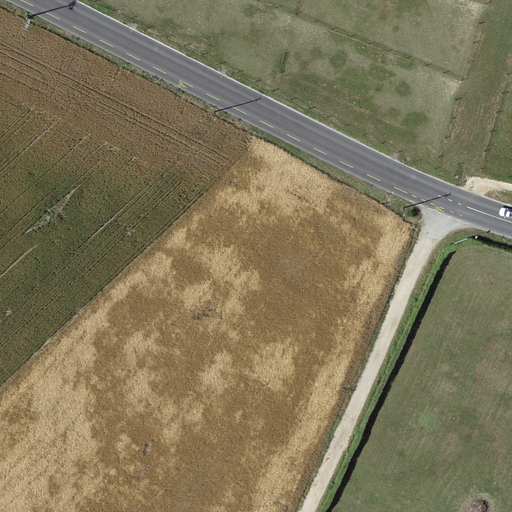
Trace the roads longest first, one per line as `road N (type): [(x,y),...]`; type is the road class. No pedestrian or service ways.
road 1 (tertiary): [(40,0),(325,144),(511,223)]
road 2 (track): [(310,511),(450,199)]
road 3 (track): [(509,0),(462,151)]
